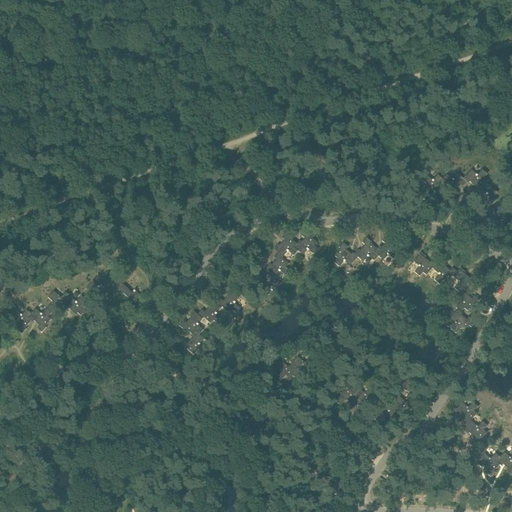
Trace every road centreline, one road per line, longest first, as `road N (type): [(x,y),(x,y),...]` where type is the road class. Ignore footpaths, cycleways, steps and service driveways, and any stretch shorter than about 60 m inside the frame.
road 1 (track): [(511,39),(0,217)]
road 2 (track): [(282,0),(373,64),(376,86)]
